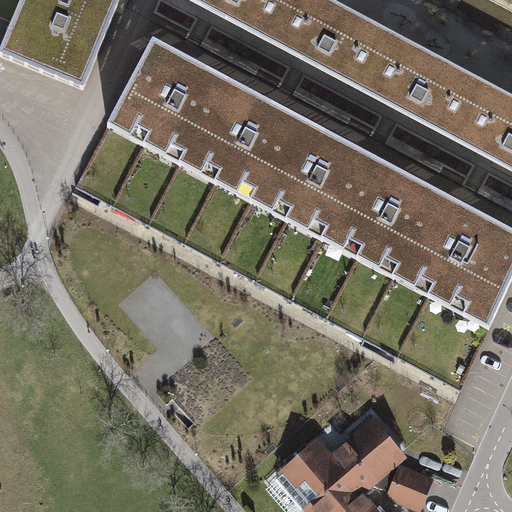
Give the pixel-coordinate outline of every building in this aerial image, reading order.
[(18,0),(0,45),(0,52),(81,86),(116,0),(18,0)] [(184,0),(270,44),(292,0),(184,0)] [(292,0),(270,44),(364,92),(392,38),(320,0),(292,0)] [(364,92),(457,141),(486,86),(392,38),(364,92)] [(148,44),(105,125),(109,127),(145,147),(180,165),(223,84),(148,44)] [(223,84),(180,165),(216,184),(252,203),(295,123),(223,84)] [(457,141),(511,168),(511,99),(486,86),(457,141)] [(295,123),(252,203),(288,223),(322,241),(365,160),(295,123)] [(365,160),(322,241),(358,260),(393,279),(436,198),(365,160)] [(511,237),(436,198),(393,279),(429,298),(485,327),(511,277),(511,237)] [(332,460),(315,442),(273,477),(304,511),(375,511),(368,504),(377,495),(417,511),(419,511),(434,482),(404,470),(411,465),(375,423),(332,460)] [(153,511),(118,471),(69,511),(153,511)]
